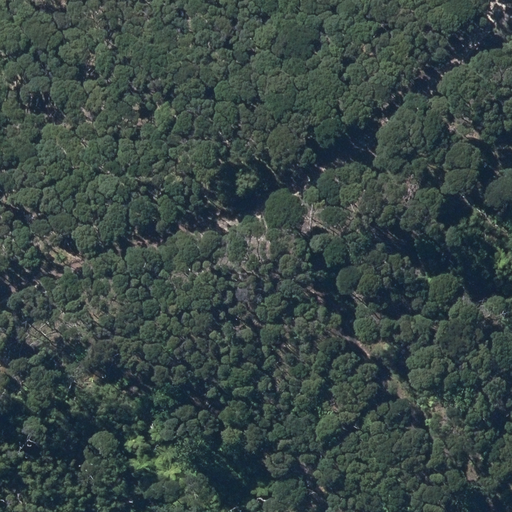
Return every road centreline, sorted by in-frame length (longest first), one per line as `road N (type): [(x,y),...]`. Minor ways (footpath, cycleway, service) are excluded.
road 1 (track): [(0,314),(325,144),(433,0)]
road 2 (track): [(413,511),(182,224)]
road 3 (track): [(0,214),(214,205)]
